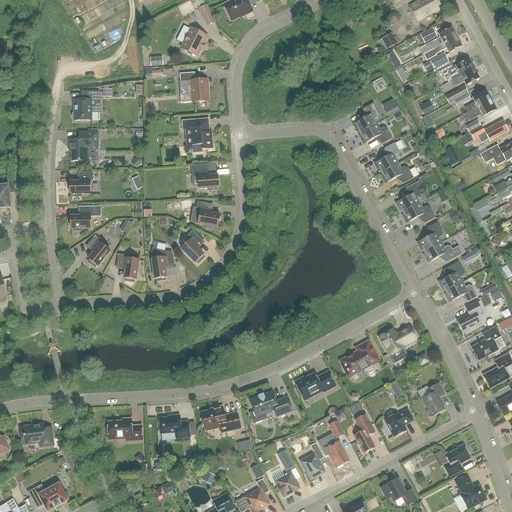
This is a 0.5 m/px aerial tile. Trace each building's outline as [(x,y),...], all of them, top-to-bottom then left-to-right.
[(214,23),(202,0),(196,0),(200,7),(199,8),(208,26),(214,23)] [(248,1),(249,0),(235,0),(224,6),(231,21),(244,14),(245,16),(253,12),(248,1)] [(391,0),(397,10),(412,1),(411,0),(391,0)] [(421,0),(409,6),(417,21),(439,10),(437,6),(440,5),(436,0),(421,0)] [(388,16),(388,20),(389,23),(393,25),(396,24),(399,21),(400,18),(398,14),(395,13),(391,13),(388,16)] [(184,26),(177,40),(184,44),(191,30),(184,26)] [(439,34),(441,39),(444,44),(457,37),(452,27),(439,34)] [(425,44),(437,37),(433,28),(420,35),(425,44)] [(197,56),(207,37),(203,35),(204,33),(196,29),(195,31),(192,29),(191,30),(184,44),(182,49),(197,56)] [(382,39),(388,50),(399,44),(396,38),(395,39),(392,34),(382,39)] [(444,44),(433,50),(429,53),(423,56),(427,62),(437,56),(436,55),(447,49),(450,54),(463,47),(457,37),(444,44)] [(433,50),(444,44),(441,39),(430,45),(433,50)] [(392,51),(385,55),(389,61),(396,57),(392,51)] [(448,61),(444,54),(430,61),(434,69),(448,61)] [(163,57),(150,58),(151,67),(163,66),(163,57)] [(474,69),(469,59),(456,66),(454,67),(445,72),(451,82),(474,69)] [(445,72),(454,67),(450,61),(436,69),(439,75),(445,72)] [(474,69),(451,82),(454,88),(465,82),(467,86),(480,79),(474,69)] [(194,73),(180,74),(180,82),(182,96),(193,95),(194,103),(208,102),(207,92),(209,92),(207,80),(195,81),(194,73)] [(377,90),(387,87),(384,78),(375,80),(377,90)] [(464,86),(445,96),(449,103),(468,93),(464,86)] [(467,114),(491,100),(486,91),(472,98),(475,103),(465,108),(467,114)] [(74,121),(92,121),(92,113),(100,113),(100,92),(86,92),(86,100),(74,100),(74,113),(72,114),(72,118),(74,119),(74,121)] [(471,100),(468,94),(454,101),(457,107),(471,100)] [(484,118),(497,110),(491,100),(467,114),(465,115),(469,122),(482,115),(484,118)] [(425,116),(434,110),(430,103),(420,108),(425,116)] [(358,134),(377,124),(374,119),(380,116),(373,104),(363,109),(367,117),(353,124),(358,134)] [(400,112),(397,106),(384,112),(388,118),(400,112)] [(92,113),(92,121),(100,121),(100,113),(92,113)] [(400,113),(394,116),(397,122),(403,119),(400,113)] [(425,116),(429,127),(437,125),(433,114),(425,116)] [(194,146),(195,153),(203,152),(203,150),(213,149),(212,132),(209,132),(208,119),(183,121),(183,130),(185,130),(187,147),(194,146)] [(481,125),(479,120),(466,127),(469,132),(481,125)] [(484,132),(482,127),(470,133),(474,140),(478,137),(482,143),(489,139),(490,142),(508,132),(503,122),(484,132)] [(358,134),(364,144),(378,137),(382,145),(392,139),(385,126),(380,129),(377,124),(358,134)] [(439,130),(435,132),(438,140),(443,137),(439,130)] [(70,140),(70,150),(72,152),(72,161),(88,161),(98,161),(98,149),(98,133),(79,133),(79,140),(70,140)] [(469,134),(460,139),(464,146),(473,141),(469,134)] [(380,174),(398,164),(396,159),(401,156),(395,143),(384,149),(388,156),(374,164),(380,174)] [(511,143),(500,150),(498,145),(480,155),(485,164),(493,160),(497,167),(511,159),(511,157),(511,143)] [(418,145),(412,148),(415,154),(421,150),(418,145)] [(449,148),(440,153),(448,168),(457,163),(449,148)] [(477,150),(470,154),(473,159),(480,154),(477,150)] [(398,164),(380,174),(385,184),(399,177),(403,184),(414,178),(407,166),(401,169),(398,164)] [(208,188),(208,191),(217,190),(217,188),(219,187),(218,175),(208,176),(207,165),(192,166),(192,175),(198,175),(199,189),(208,188)] [(429,165),(423,168),(426,173),(432,170),(429,165)] [(508,169),(493,177),(496,183),(511,175),(508,169)] [(70,182),(70,194),(72,194),(73,197),(81,197),(81,194),(90,194),(90,180),(92,180),(92,173),(80,173),(80,182),(70,182)] [(138,177),(132,180),(135,185),(140,182),(138,177)] [(401,214),(420,204),(417,199),(423,195),(420,191),(424,189),(420,181),(406,188),(410,196),(396,204),(401,214)] [(456,185),(455,185),(459,192),(460,192),(465,189),(461,182),(456,185)] [(504,182),(493,188),(496,194),(507,189),(505,184),(504,182)] [(511,185),(507,189),(496,194),(500,201),(511,195),(511,196),(511,185)] [(0,207),(10,206),(7,187),(0,187),(0,207)] [(173,209),(185,206),(184,200),(172,202),(173,209)] [(485,200),(469,209),(476,221),(481,218),(477,211),(488,206),(485,200)] [(193,208),(190,223),(198,224),(207,225),(207,228),(215,229),(216,227),(218,227),(220,215),(211,214),(212,205),(197,202),(196,208),(193,208)] [(401,214),(406,224),(420,216),(425,224),(435,218),(428,205),(422,208),(420,204),(401,214)] [(91,228),(90,217),(100,217),(100,207),(80,208),(80,217),(71,217),(71,229),(73,229),(73,231),(82,231),(82,229),(91,228)] [(455,212),(449,216),(453,222),(458,219),(455,212)] [(126,220),(123,225),(129,228),(132,223),(126,220)] [(423,253),(441,243),(439,238),(444,235),(438,222),(427,228),(431,236),(417,243),(423,253)] [(191,239),(181,249),(195,263),(196,262),(198,264),(204,258),(203,256),(204,255),(197,248),(203,242),(193,231),(188,236),(191,239)] [(96,266),(98,267),(110,251),(99,242),(101,240),(95,236),(87,246),(94,252),(88,259),(90,260),(88,262),(95,268),(96,266)] [(495,237),(493,244),(500,246),(502,240),(495,237)] [(441,243),(423,253),(428,263),(442,256),(446,263),(463,254),(459,247),(452,250),(450,245),(444,248),(441,243)] [(165,278),(166,278),(165,268),(174,267),(172,253),(150,249),(155,279),(156,279),(156,282),(165,280),(165,278)] [(465,264),(480,256),(476,250),(461,258),(465,264)] [(134,280),(136,280),(139,261),(125,258),(126,256),(119,255),(117,268),(126,269),(124,279),(126,279),(125,281),(134,283),(134,280)] [(444,293),(463,283),(460,278),(466,275),(459,262),(448,268),(452,275),(439,283),(444,293)] [(511,275),(507,266),(502,269),(507,279),(511,276),(511,275)] [(463,283),(444,293),(449,303),(463,295),(467,303),(478,297),(471,285),(465,288),(463,283)] [(494,284),(480,291),(483,296),(497,289),(494,284)] [(487,297),(481,300),(485,307),(490,304),(487,297)] [(457,320),(464,335),(465,335),(464,334),(482,324),(477,316),(482,313),(477,302),(466,308),(469,314),(457,320)] [(511,322),(510,319),(499,325),(502,331),(511,326),(511,322)] [(379,337),(389,356),(404,348),(403,346),(416,339),(410,327),(395,335),(392,330),(379,337)] [(478,359),(479,361),(498,350),(493,341),(501,337),(495,327),(482,334),(485,340),(471,348),(475,354),(474,356),(476,359),(478,359)] [(341,362),(349,376),(364,369),(365,372),(373,367),(372,364),(378,361),(368,343),(357,349),(359,353),(352,357),(352,356),(341,362)] [(430,362),(426,353),(417,358),(422,366),(430,362)] [(490,389),(509,378),(504,369),(511,365),(511,362),(508,354),(494,361),(498,368),(483,376),(490,389)] [(324,393),(336,386),(328,372),(317,378),(314,374),(305,379),(304,377),(295,382),(298,389),(296,390),(299,396),(301,395),(302,396),(308,392),(311,397),(317,394),(316,393),(322,390),(324,393)] [(430,418),(445,410),(439,398),(445,395),(439,384),(428,389),(431,395),(423,399),(432,417),(430,418)] [(511,385),(510,387),(511,391),(511,394),(497,403),(504,416),(511,411),(511,385)] [(293,412),(288,397),(276,401),(273,392),(250,401),(254,413),(250,414),(254,424),(262,420),(260,416),(274,411),(276,418),(293,412)] [(201,419),(202,424),(202,425),(204,425),(206,432),(220,428),(221,434),(241,429),(238,413),(225,416),(223,407),(215,408),(215,410),(202,413),(203,419),(201,419)] [(328,412),(328,413),(328,415),(330,417),(338,412),(337,410),(335,409),(334,408),(333,408),(331,409),(330,409),(329,410),(328,412)] [(385,420),(387,424),(394,437),(406,431),(404,426),(413,421),(407,410),(398,416),(397,414),(385,420)] [(342,413),(336,416),(339,422),(344,419),(342,413)] [(190,438),(189,424),(188,422),(180,422),(180,415),(168,417),(168,418),(159,419),(160,434),(176,433),(176,439),(190,438)] [(355,421),(357,424),(361,432),(354,436),(363,454),(375,448),(366,431),(372,427),(366,415),(355,421)] [(108,422),(108,424),(108,438),(126,437),(126,441),(143,441),(142,426),(132,426),(131,419),(122,419),(122,421),(108,422)] [(345,435),(337,421),(329,426),(336,439),(345,435)] [(44,429),(43,424),(34,425),(34,427),(20,429),(23,445),(40,443),(40,447),(54,446),(51,428),(44,429)] [(332,434),(317,443),(324,457),(329,455),(326,449),(337,443),(332,434)] [(0,437),(0,453),(10,450),(4,436),(0,437)] [(250,441),(243,442),(245,451),(252,449),(251,446),(250,441)] [(329,455),(336,468),(349,462),(339,442),(337,443),(326,449),(329,455)] [(307,475),(306,476),(310,483),(316,479),(316,478),(325,473),(317,458),(322,455),(316,443),(310,446),(314,454),(300,462),(307,475)] [(443,466),(450,478),(463,471),(460,465),(470,459),(463,445),(458,448),(457,446),(455,446),(453,447),(452,449),(453,451),(445,455),(449,463),(443,466)] [(295,467),(286,451),(277,456),(286,472),(295,467)] [(71,452),(64,456),(67,462),(74,458),(71,452)] [(140,454),(135,459),(141,466),(146,461),(140,454)] [(422,454),(404,463),(410,475),(425,468),(422,461),(425,459),(422,454)] [(264,476),(258,466),(252,470),(257,480),(264,476)] [(22,472),(15,476),(18,482),(25,477),(22,472)] [(275,482),(284,497),(299,489),(291,474),(287,476),(286,473),(284,474),(282,472),(279,474),(280,476),(279,477),(280,479),(275,482)] [(472,485),(467,476),(456,482),(462,494),(460,495),(468,510),(487,500),(479,487),(474,490),(471,486),(472,485)] [(260,490),(245,498),(236,503),(240,511),(243,511),(251,508),(252,511),(255,511),(269,505),(263,495),(269,492),(263,479),(256,483),(260,490)] [(417,501),(411,490),(405,493),(398,479),(381,488),(387,499),(391,497),(394,502),(403,497),(407,506),(417,501)] [(168,493),(179,488),(175,480),(164,485),(168,493)] [(43,487),(28,495),(37,510),(44,506),(48,511),(55,508),(55,509),(61,506),(61,505),(68,502),(60,485),(46,492),(43,487)] [(211,511),(227,511),(235,508),(228,495),(213,502),(217,509),(211,511)] [(20,511),(13,500),(0,507),(0,510),(1,511),(20,511)] [(368,511),(363,502),(343,511),(368,511)]
